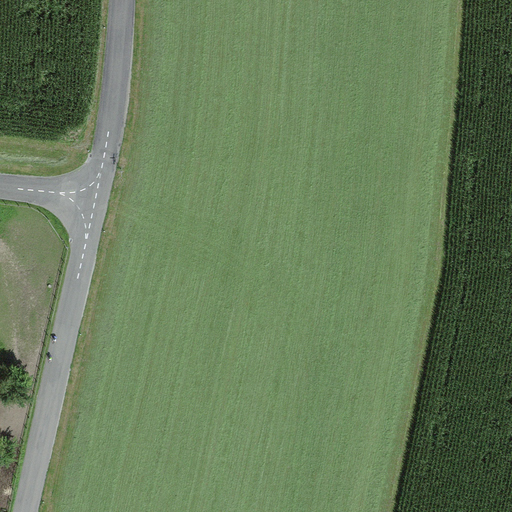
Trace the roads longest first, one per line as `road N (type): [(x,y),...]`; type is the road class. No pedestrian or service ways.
road 1 (residential): [(98,197),(27,511)]
road 2 (residential): [(121,0),(120,73),(98,197)]
